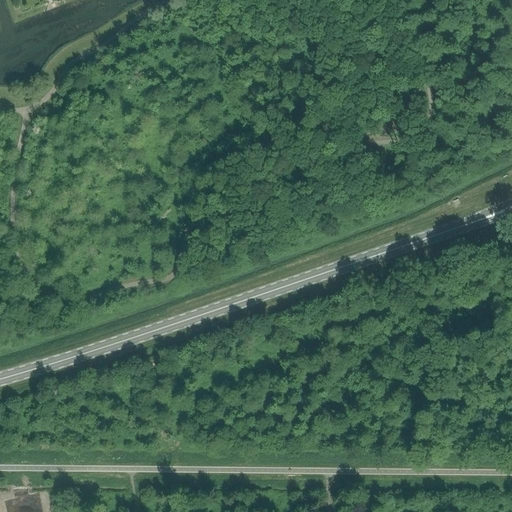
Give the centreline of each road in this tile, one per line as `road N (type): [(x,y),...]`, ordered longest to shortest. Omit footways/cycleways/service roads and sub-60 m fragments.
road 1 (primary): [(0,380),(470,223)]
road 2 (track): [(173,469),(179,394),(397,309),(426,316),(416,468)]
